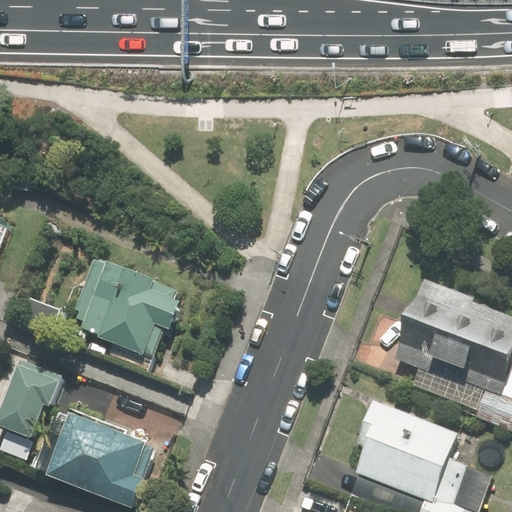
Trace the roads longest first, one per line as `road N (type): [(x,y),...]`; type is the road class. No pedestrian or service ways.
road 1 (motorway): [(511,31),(340,34),(0,17)]
road 2 (residential): [(221,511),(334,219),(359,187),(401,170)]
road 3 (residential): [(511,212),(460,183),(401,170)]
